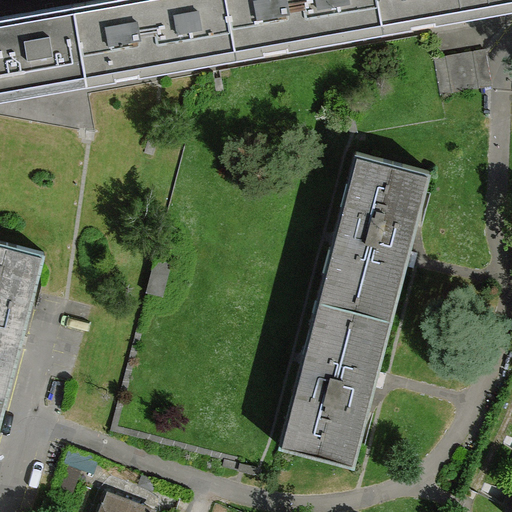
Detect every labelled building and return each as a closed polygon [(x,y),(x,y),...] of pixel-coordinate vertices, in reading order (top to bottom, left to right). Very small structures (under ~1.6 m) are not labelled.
[(79,79),(65,0),(0,11),(0,66),(4,92),(79,79)] [(161,65),(150,0),(66,0),(65,0),(79,79),(161,65)] [(233,52),(224,0),(150,0),(161,65),(233,52)] [(310,39),(302,0),(224,0),(233,52),(310,39)] [(385,26),(380,0),(302,0),(310,39),(385,26)] [(458,14),(455,0),(380,0),(385,26),(458,14)] [(511,0),(455,0),(458,14),(511,4),(511,0)] [(495,45),(439,55),(445,89),(501,80),(495,45)] [(434,167),(352,145),(274,445),(355,466),(434,167)] [(0,240),(0,417),(35,288),(44,252),(0,240)] [(155,511),(108,494),(101,511),(155,511)]
